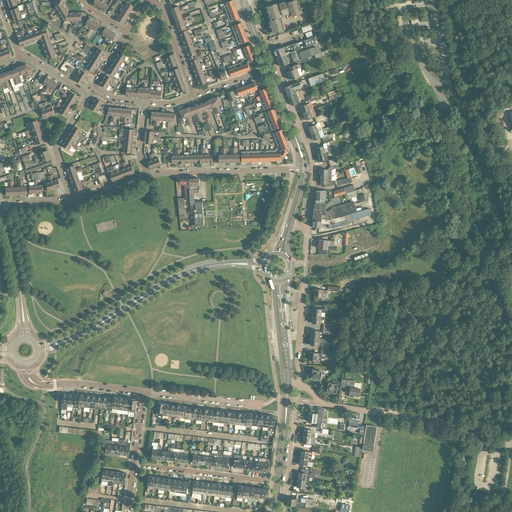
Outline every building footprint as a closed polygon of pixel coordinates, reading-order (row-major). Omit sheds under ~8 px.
[(92,0),(94,3),(92,5),(98,9),(103,0),(101,0),(101,1),(98,0),(92,0)] [(103,0),(98,9),(103,12),(107,5),(103,3),(104,1),(103,0)] [(222,10),(225,9),(235,5),(233,0),(220,5),(222,10)] [(276,4),(266,7),(271,21),(269,21),(271,26),(269,27),(270,29),(272,29),(273,34),(285,30),(280,14),(282,13),(283,16),(289,14),(289,12),(291,12),(292,17),(303,13),(298,0),(295,0),(288,3),(286,4),(285,2),(279,4),(279,5),(277,5),(276,4)] [(186,9),(189,8),(195,6),(197,5),(195,1),(187,4),(188,5),(181,7),(182,8),(179,9),(178,6),(171,9),(173,14),(182,11),(186,9)] [(26,4),(27,7),(28,9),(28,11),(35,8),(35,7),(34,5),(33,2),(26,4)] [(122,6),(131,11),(133,7),(127,3),(126,5),(123,3),(122,6)] [(56,8),(54,9),(57,15),(59,13),(66,9),(64,5),(54,5),(56,8)] [(235,5),(225,9),(227,13),(236,10),(235,5)] [(131,11),(122,6),(121,8),(123,9),(122,11),(128,15),(131,11)] [(11,11),(13,16),(26,11),(25,10),(22,11),(23,12),(20,12),(18,8),(11,11)] [(66,9),(59,13),(64,21),(69,13),(66,9)] [(236,10),(227,13),(228,18),(238,14),(236,10)] [(26,11),(13,16),(15,22),(22,19),(21,15),(23,14),(24,15),(27,14),(26,11)] [(128,15),(122,11),(120,14),(118,12),(117,14),(125,20),(128,15)] [(175,19),(182,16),(181,14),(183,13),(182,11),(173,14),(175,19)] [(69,13),(64,21),(73,21),(73,24),(75,24),(74,13),(69,13)] [(125,20),(117,14),(115,17),(118,18),(116,20),(123,24),(125,20)] [(238,14),(228,18),(230,23),(240,19),(238,14)] [(88,30),(89,30),(95,21),(89,18),(85,25),(89,27),(88,30)] [(178,29),(186,26),(185,23),(187,22),(186,20),(176,24),(178,29)] [(96,32),(99,33),(103,26),(95,21),(89,30),(88,33),(89,34),(92,29),(96,32)] [(232,27),(233,31),(243,28),(241,23),(232,27)] [(301,28),(303,33),(313,30),(311,25),(301,28)] [(32,27),(37,40),(41,39),(45,30),(44,29),(35,32),(34,30),(35,29),(34,26),(32,27)] [(99,33),(101,35),(105,37),(104,40),(105,40),(111,31),(103,26),(99,33)] [(29,35),(31,43),(37,40),(32,27),(30,28),(31,31),(32,31),(33,33),(29,35)] [(243,28),(233,31),(235,36),(245,32),(243,28)] [(45,30),(41,39),(42,43),(53,39),(52,38),(50,39),(47,31),(45,30)] [(182,39),(192,35),(192,34),(189,35),(187,30),(180,33),(182,39)] [(26,45),(21,31),(19,32),(20,35),(21,35),(22,37),(18,39),(20,47),(26,45)] [(21,31),(26,45),(31,43),(29,35),(24,36),(23,34),(24,34),(23,31),(21,31)] [(116,34),(111,31),(105,40),(107,41),(108,39),(112,41),(116,34)] [(245,32),(235,36),(237,40),(247,37),(245,32)] [(190,37),(193,36),(192,35),(182,39),(184,45),(192,42),(190,37)] [(247,37),(237,40),(239,45),(248,41),(247,37)] [(299,50),(314,45),(318,44),(316,37),(313,38),(307,40),(273,51),(276,58),(286,54),(299,50)] [(53,39),(42,43),(44,49),(52,46),(51,41),(53,40),(53,39)] [(211,51),(217,49),(214,41),(208,43),(210,47),(211,51)] [(186,51),(197,47),(196,46),(194,47),(192,42),(184,45),(186,51)] [(308,57),(315,55),(321,53),(318,44),(314,45),(315,47),(300,52),(299,50),(286,54),(289,64),(304,59),(308,57)] [(1,46),(6,59),(12,57),(9,49),(4,51),(3,49),(4,48),(3,45),(1,46)] [(242,53),(252,50),(250,45),(240,49),(242,53)] [(52,46),(44,49),(46,54),(57,50),(56,49),(54,50),(52,46)] [(189,58),(201,53),(200,51),(196,53),(195,50),(198,49),(197,47),(186,51),(189,58)] [(94,51),(93,52),(102,58),(105,53),(98,48),(96,52),(94,51)] [(57,50),(46,54),(48,60),(56,57),(55,53),(57,52),(57,50)] [(252,50),(242,53),(244,58),(247,57),(253,55),(252,50)] [(102,58),(93,52),(92,53),(95,54),(92,58),(99,63),(102,58)] [(119,52),(116,57),(126,63),(126,62),(124,61),(126,57),(119,52)] [(191,63),(198,60),(203,58),(201,53),(189,58),(191,63)] [(165,62),(165,63),(176,60),(174,54),(166,57),(168,61),(165,62)] [(286,54),(276,58),(280,67),(289,64),(286,54)] [(253,55),(247,57),(248,59),(247,60),(248,62),(247,62),(250,64),(253,63),(252,60),(255,59),(253,55)] [(126,63),(116,57),(113,62),(120,67),(123,63),(125,64),(126,63)] [(99,63),(92,58),(90,62),(87,61),(87,62),(96,68),(99,63)] [(176,60),(165,63),(166,65),(168,64),(170,68),(178,65),(176,60)] [(96,68),(87,62),(86,63),(88,65),(86,68),(93,73),(96,68)] [(120,67),(113,62),(110,67),(119,73),(120,72),(118,70),(120,67)] [(245,72),(243,66),(242,62),(237,64),(241,74),(245,72)] [(250,64),(247,62),(247,63),(245,64),(245,65),(243,66),(245,72),(250,70),(249,68),(252,67),(250,64)] [(26,64),(21,66),(26,79),(30,77),(29,76),(32,72),(34,73),(36,70),(26,64)] [(195,73),(202,71),(201,66),(203,65),(203,64),(192,68),(195,73)] [(241,74),(237,64),(232,66),(236,76),(241,74)] [(293,70),(287,72),(290,81),(300,77),(297,69),(301,68),(299,64),(292,67),(293,70)] [(28,83),(26,79),(21,66),(16,68),(17,68),(19,76),(22,75),(24,82),(25,82),(25,84),(28,83)] [(236,76),(232,66),(228,68),(231,77),(236,76)] [(119,73),(110,67),(107,72),(114,77),(117,73),(119,74),(119,73)] [(222,72),(220,67),(217,68),(222,81),(228,78),(226,71),(222,72)] [(170,76),(171,77),(181,74),(179,68),(171,71),(173,75),(170,76)] [(76,74),(85,80),(88,75),(81,70),(81,71),(79,69),(76,74)] [(17,84),(12,70),(7,72),(10,79),(13,78),(15,85),(17,84)] [(197,80),(207,76),(207,75),(204,76),(202,71),(195,73),(197,80)] [(85,80),(76,74),(75,75),(78,77),(75,81),(82,85),(85,80)] [(181,74),(171,77),(171,79),(174,78),(175,82),(183,79),(181,74)] [(308,79),(311,86),(325,81),(322,74),(313,78),(309,79),(308,79)] [(102,80),(110,84),(112,86),(115,81),(106,75),(102,80)] [(207,77),(207,76),(197,80),(199,86),(207,83),(205,78),(207,77)] [(45,92),(52,81),(47,77),(43,84),(47,87),(46,89),(45,89),(44,89),(41,87),(39,90),(41,91),(42,90),(43,91),(45,92)] [(183,79),(175,82),(177,86),(174,87),(175,88),(185,84),(183,79)] [(110,84),(102,80),(99,85),(106,89),(110,84)] [(52,81),(45,92),(47,94),(49,91),(48,90),(49,88),(54,91),(58,84),(52,81)] [(288,96),(295,93),(294,90),(303,86),(301,81),(285,88),(288,96)] [(250,85),(253,92),(257,90),(258,91),(259,88),(258,85),(256,86),(255,83),(250,85)] [(185,84),(175,88),(175,90),(178,89),(179,93),(187,90),(185,84)] [(241,88),(245,98),(249,96),(246,86),(241,88)] [(259,88),(258,91),(259,91),(261,96),(268,93),(266,88),(264,89),(263,87),(259,88)] [(239,98),(240,100),(245,98),(241,88),(236,90),(239,98)] [(232,107),(235,106),(234,102),(236,102),(235,100),(239,98),(236,90),(227,93),(230,102),(230,101),(232,107)] [(65,92),(63,94),(75,102),(79,97),(71,92),(69,96),(67,95),(67,94),(65,92)] [(268,93),(261,96),(258,96),(260,101),(270,97),(268,93)] [(297,93),(295,93),(288,96),(292,106),(301,103),(297,93)] [(75,102),(63,94),(62,96),(65,98),(65,97),(68,98),(65,103),(72,107),(75,102)] [(270,97),(260,101),(262,106),(272,102),(270,97)] [(96,98),(93,103),(105,111),(106,109),(103,107),(103,108),(101,106),(103,102),(96,98)] [(208,100),(211,107),(214,106),(215,108),(214,108),(217,114),(219,113),(213,98),(208,100)] [(72,107),(65,103),(63,101),(61,104),(58,103),(59,102),(54,99),(53,100),(52,101),(57,104),(69,112),(72,107)] [(228,109),(231,108),(228,99),(223,101),(225,107),(227,106),(228,109)] [(44,103),(49,116),(55,114),(52,107),(47,108),(46,106),(47,105),(46,102),(44,103)] [(272,102),(262,106),(264,110),(273,107),(272,102)] [(49,116),(44,103),(42,104),(43,107),(40,108),(41,111),(43,118),(49,116)] [(105,111),(93,103),(90,108),(97,113),(99,109),(104,111),(103,112),(104,113),(105,111)] [(209,116),(204,103),(199,104),(201,111),(204,110),(204,111),(204,112),(206,115),(203,116),(210,131),(214,129),(209,116)] [(69,112),(57,104),(56,107),(59,108),(59,107),(61,109),(59,112),(66,117),(69,112)] [(201,111),(199,104),(194,106),(200,122),(203,121),(200,113),(199,113),(199,112),(201,111)] [(245,107),(246,112),(249,111),(249,109),(255,107),(254,104),(245,107)] [(303,114),(312,111),(314,110),(311,104),(308,105),(308,104),(301,107),(303,114)] [(189,107),(192,114),(195,113),(195,115),(198,122),(200,122),(194,106),(190,108),(190,107),(189,107)] [(188,124),(190,123),(185,109),(180,111),(182,118),(179,119),(182,126),(185,124),(182,118),(185,117),(186,118),(185,118),(188,124)] [(265,113),(266,117),(276,113),(274,109),(265,113)] [(314,110),(312,111),(303,114),(306,120),(314,117),(316,117),(314,110)] [(276,113),(266,117),(268,122),(278,118),(276,113)] [(278,118),(268,122),(270,126),(280,123),(278,118)] [(32,129),(39,127),(37,121),(27,124),(28,127),(30,126),(32,129)] [(280,123),(270,126),(272,131),(281,127),(280,123)] [(322,130),(320,127),(319,128),(317,124),(308,127),(311,134),(318,131),(322,130)] [(82,138),(83,138),(84,136),(82,135),(84,132),(74,126),(71,131),(82,138)] [(27,136),(40,131),(39,127),(32,129),(25,131),(27,136)] [(273,133),(274,138),(284,134),(282,130),(273,133)] [(40,131),(27,136),(28,139),(32,137),(33,139),(35,139),(42,136),(40,131)] [(75,140),(79,143),(82,138),(71,131),(68,136),(75,140)] [(318,131),(311,134),(313,141),(320,138),(318,131)] [(284,134),(274,138),(276,142),(286,139),(284,134)] [(42,136),(35,139),(36,142),(34,143),(34,145),(44,142),(42,136)] [(84,150),(77,146),(77,147),(73,144),(75,140),(68,136),(65,141),(83,152),(84,150)] [(286,139),(276,142),(278,147),(281,146),(288,143),(286,139)] [(89,156),(83,152),(65,141),(62,146),(69,150),(71,146),(74,148),(73,149),(76,150),(76,151),(88,158),(89,156)] [(288,143),(281,146),(283,149),(280,151),(286,155),(287,152),(286,151),(287,150),(287,149),(289,148),(288,143)] [(316,148),(318,155),(325,153),(328,152),(328,149),(324,150),(323,146),(316,148)] [(35,158),(35,160),(49,155),(47,150),(38,154),(39,156),(35,158)] [(286,155),(280,151),(280,154),(276,154),(276,161),(281,161),(281,158),(282,158),(282,157),(284,157),(286,155)] [(325,153),(318,155),(320,162),(327,160),(325,153)] [(152,154),(150,155),(156,168),(161,166),(158,158),(154,160),(153,157),(154,157),(152,154)] [(49,155),(35,160),(36,163),(40,161),(41,163),(51,160),(49,155)] [(156,168),(150,155),(148,155),(150,158),(151,161),(147,162),(150,170),(156,168)] [(126,162),(124,163),(129,176),(134,174),(131,166),(127,168),(126,165),(127,165),(126,162)] [(336,162),(329,163),(330,168),(328,168),(328,170),(320,170),(320,177),(331,177),(332,177),(332,172),(332,171),(332,170),(333,169),(334,169),(335,169),(336,168),(336,167),(336,166),(336,164),(336,162)] [(129,176),(124,163),(122,163),(123,166),(124,166),(125,169),(121,170),(124,178),(129,176)] [(69,174),(82,169),(81,167),(78,168),(78,169),(75,170),(74,165),(66,168),(69,174)] [(50,176),(54,189),(61,187),(58,179),(53,181),(52,178),(53,178),(52,175),(50,170),(53,168),(53,166),(47,168),(48,171),(50,176)] [(124,178),(121,170),(116,172),(115,169),(116,169),(115,166),(113,167),(118,180),(124,178)] [(108,171),(109,174),(112,182),(118,180),(113,167),(111,168),(112,170),(108,171)] [(71,180),(78,177),(76,172),(79,171),(79,172),(82,171),(82,169),(69,174),(71,180)] [(35,173),(35,174),(36,194),(43,193),(42,185),(37,186),(37,183),(38,183),(37,180),(43,179),(41,172),(35,173)] [(105,175),(103,175),(96,178),(93,179),(96,185),(100,184),(99,183),(100,183),(101,184),(107,181),(105,175)] [(54,189),(50,176),(48,177),(49,180),(49,179),(50,182),(46,184),(48,191),(54,189)] [(73,186),(86,181),(85,179),(82,180),(83,181),(80,182),(78,177),(71,180),(73,186)] [(336,185),(335,181),(331,182),(331,177),(320,177),(320,184),(328,184),(328,183),(329,183),(330,186),(336,185)] [(335,181),(336,185),(336,187),(352,183),(350,177),(335,181)] [(199,178),(189,179),(190,198),(190,202),(194,202),(193,191),(192,190),(199,189),(199,178)] [(190,198),(189,179),(180,179),(180,184),(182,184),(182,186),(185,186),(186,199),(190,198)] [(86,181),(73,186),(75,192),(85,189),(84,185),(87,183),(86,181)] [(338,190),(340,195),(346,193),(355,190),(354,185),(338,190)] [(322,200),(328,199),(329,191),(325,191),(316,192),(315,200),(322,200)] [(330,198),(331,202),(326,204),(322,203),(315,203),(314,209),(326,210),(326,207),(340,202),(338,196),(335,197),(330,198)] [(203,225),(202,202),(196,202),(197,213),(191,213),(191,219),(195,219),(195,226),(203,225)] [(331,208),(331,210),(329,212),(326,211),(326,210),(314,209),(313,221),(322,219),(329,220),(357,212),(356,208),(350,210),(348,202),(331,208)] [(322,219),(313,221),(312,227),(320,228),(321,223),(328,224),(330,229),(354,222),(354,220),(371,215),(369,209),(357,212),(329,220),(322,219)] [(334,245),(335,238),(331,238),(331,241),(319,240),(318,249),(327,250),(328,246),(330,246),(330,244),(334,245)] [(326,294),(326,290),(315,289),(314,297),(322,297),(322,294),(326,294)] [(313,309),(312,316),(321,317),(321,312),(325,313),(326,309),(325,309),(322,309),(313,309)] [(312,323),(320,324),(321,320),(324,320),(325,317),(321,317),(312,316),(312,323)] [(311,338),(319,339),(320,331),(311,331),(311,338)] [(310,345),(321,346),(322,344),(322,339),(319,339),(311,338),(310,345)] [(318,360),(321,361),(321,353),(318,353),(309,353),(309,360),(318,361),(318,360)] [(316,371),(313,370),(311,379),(314,379),(316,378),(317,380),(320,380),(321,377),(321,374),(322,371),(319,371),(316,371)] [(359,396),(361,389),(354,388),(355,383),(347,381),(347,380),(343,379),(342,386),(350,387),(349,394),(349,397),(353,398),(353,395),(359,396)] [(327,389),(327,392),(336,393),(336,390),(335,388),(337,387),(337,384),(334,384),(331,383),(328,383),(328,386),(329,387),(327,389)] [(130,399),(129,409),(129,411),(128,412),(135,413),(135,408),(136,408),(136,406),(137,400),(130,399)] [(322,423),(318,423),(319,417),(322,418),(324,409),(317,408),(317,414),(309,413),(307,422),(312,422),(316,423),(315,427),(321,428),(322,423)] [(363,435),(364,427),(358,426),(359,420),(350,418),(349,427),(358,429),(358,428),(360,429),(360,433),(360,434),(363,435)] [(366,425),(362,450),(373,452),(377,427),(366,425)] [(323,429),(321,428),(315,427),(312,427),(312,430),(304,429),(303,436),(311,437),(314,437),(315,432),(318,433),(318,431),(322,432),(323,429)] [(311,437),(303,436),(302,443),(310,444),(311,437)] [(198,464),(199,452),(192,451),(191,455),(193,455),(192,463),(198,464)] [(312,459),(312,452),(309,452),(301,451),(300,458),(312,459)] [(223,455),(222,467),(228,468),(229,460),(231,460),(232,456),(223,455)] [(314,460),(312,459),(300,458),(299,465),(307,466),(308,462),(314,463),(314,460)] [(266,459),(264,459),(262,471),(269,472),(270,460),(266,460),(266,459)] [(321,472),(310,470),(310,474),(298,473),(297,480),(309,481),(309,477),(314,478),(315,474),(321,475),(321,472)] [(309,481),(297,480),(297,487),(300,487),(300,490),(307,491),(307,493),(314,494),(315,491),(308,490),(308,488),(309,481)] [(242,498),(244,486),(239,486),(238,487),(236,487),(235,490),(238,491),(237,498),(242,498)] [(287,498),(286,505),(312,508),(313,500),(305,499),(305,503),(296,502),(296,499),(287,498)]
